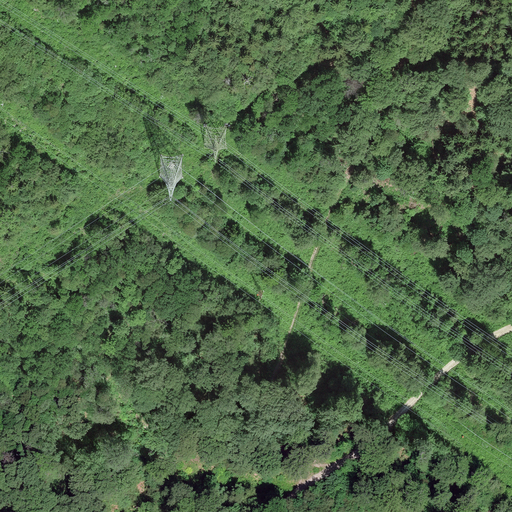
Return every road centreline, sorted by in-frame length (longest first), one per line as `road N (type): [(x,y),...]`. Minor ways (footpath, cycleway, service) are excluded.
road 1 (track): [(342,460),(290,455),(267,427),(265,400),(331,208),(410,52),(424,0)]
road 2 (track): [(511,328),(461,355),(381,431),(273,511)]
